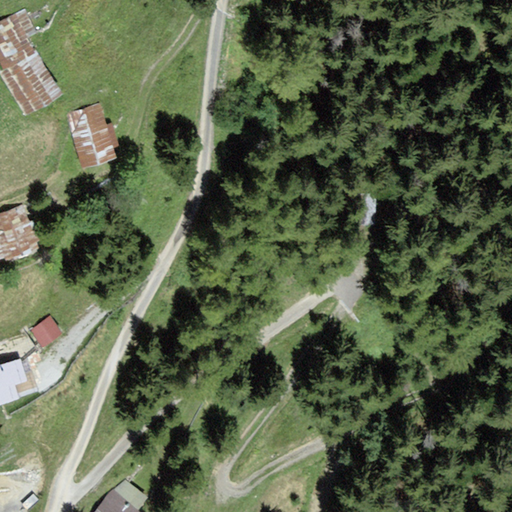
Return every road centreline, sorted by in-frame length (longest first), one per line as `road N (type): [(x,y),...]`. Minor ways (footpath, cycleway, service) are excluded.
road 1 (track): [(511,297),(442,385),(234,493),(225,483),(236,455),(355,292),(342,277),(169,402),(75,495)]
road 2 (track): [(0,206),(118,161),(151,77),(181,45),(205,0)]
road 3 (track): [(32,368),(145,274),(165,269)]
